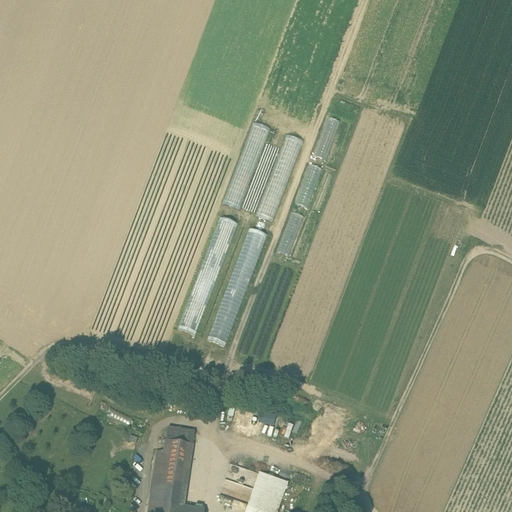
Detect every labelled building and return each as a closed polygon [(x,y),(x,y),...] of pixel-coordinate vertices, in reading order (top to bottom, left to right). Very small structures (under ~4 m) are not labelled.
[(218,216),(179,330),(196,336),(235,222),(218,216)] [(247,227),(208,341),(226,347),(265,233),(247,227)] [(110,406),(106,415),(129,425),(133,416),(110,406)] [(286,431),(289,419),(276,416),(273,432),(279,433),(280,430),(286,431)] [(169,428),(166,441),(193,445),(194,433),(169,428)] [(193,445),(166,441),(164,452),(156,511),(149,511),(148,511),(147,511),(203,511),(204,509),(183,506),(193,445)] [(149,511),(156,511),(164,452),(156,451),(148,511),(149,511)] [(246,511),(275,511),(285,483),(259,474),(246,511)]
